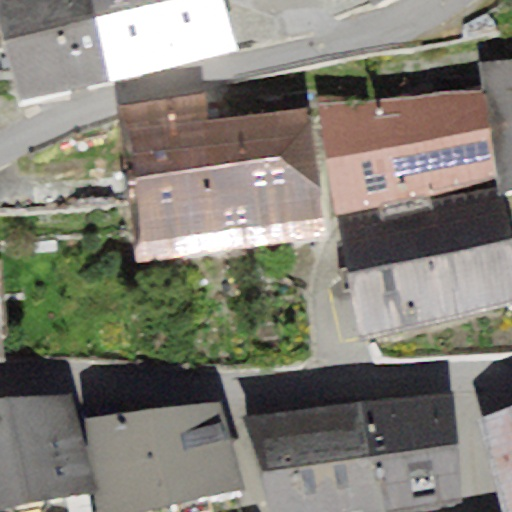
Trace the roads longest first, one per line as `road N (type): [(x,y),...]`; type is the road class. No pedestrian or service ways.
road 1 (residential): [(0,373),(217,384),(511,366)]
road 2 (residential): [(0,136),(185,74),(360,35),(434,0)]
